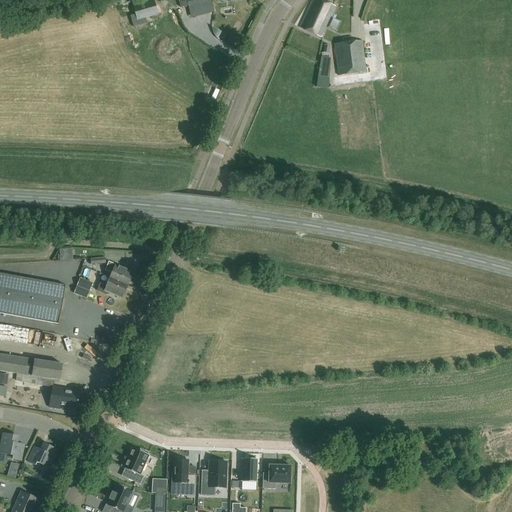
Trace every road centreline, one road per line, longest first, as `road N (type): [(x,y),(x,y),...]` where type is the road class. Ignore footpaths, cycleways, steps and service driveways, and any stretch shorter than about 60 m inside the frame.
road 1 (primary): [(511,270),(355,231),(0,195)]
road 2 (unclassified): [(94,446),(265,38),(290,0)]
road 3 (track): [(322,511),(321,485),(289,448),(169,443),(105,419)]
